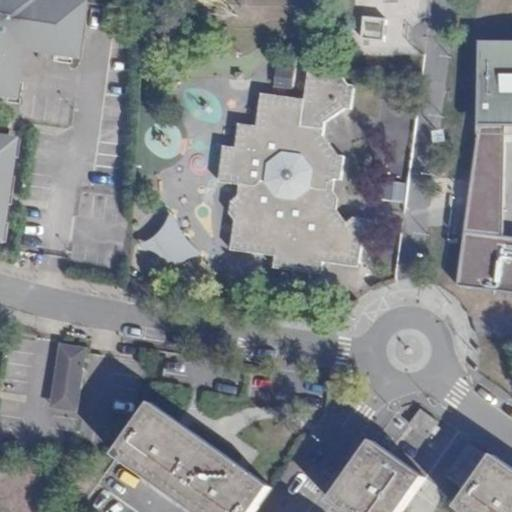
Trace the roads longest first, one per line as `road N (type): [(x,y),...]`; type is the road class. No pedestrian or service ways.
road 1 (residential): [(0,290),(173,328),(377,349)]
road 2 (residential): [(449,0),(408,320)]
road 3 (unknown): [(94,10),(37,300)]
road 4 (residential): [(296,511),(395,380)]
